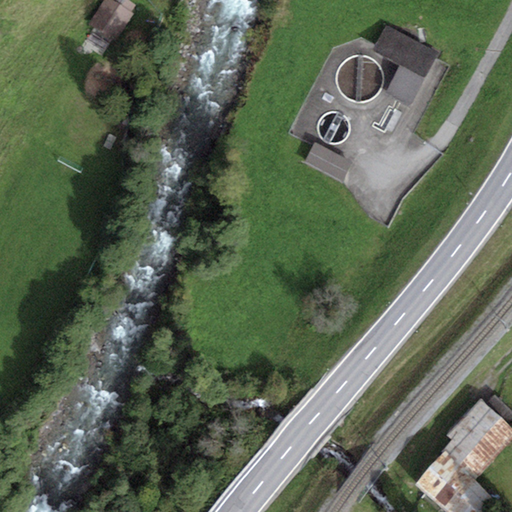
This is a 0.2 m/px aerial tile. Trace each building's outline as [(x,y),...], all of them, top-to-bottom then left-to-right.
[(116,42),(134,14),(132,13),(110,0),(104,0),(88,25),(116,42)] [(127,0),(110,0),(132,13),(137,5),(127,0)] [(442,58),(391,32),(381,51),(377,58),(403,71),(388,101),(414,114),(438,67),(442,58)] [(356,168),(319,149),(309,169),(345,188),(356,168)] [(446,434),(455,442),(416,485),(445,511),(502,511),(506,509),(475,481),(511,440),(511,428),(479,398),(446,434)]
